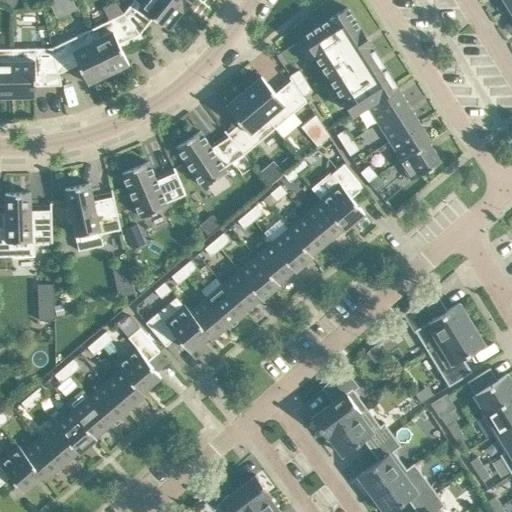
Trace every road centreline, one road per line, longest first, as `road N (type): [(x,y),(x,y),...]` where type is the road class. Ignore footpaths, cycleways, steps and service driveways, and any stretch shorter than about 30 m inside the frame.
road 1 (residential): [(0,147),(71,141),(146,110),(208,62),(252,0)]
road 2 (residential): [(270,399),(460,228)]
road 3 (residential): [(382,0),(504,189)]
road 4 (residential): [(353,511),(270,399)]
road 5 (residential): [(145,511),(245,422)]
